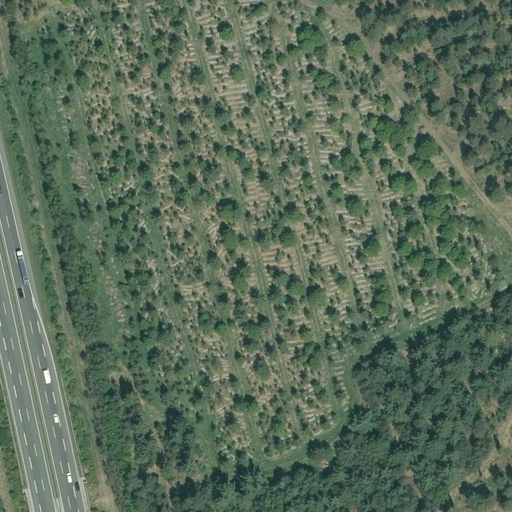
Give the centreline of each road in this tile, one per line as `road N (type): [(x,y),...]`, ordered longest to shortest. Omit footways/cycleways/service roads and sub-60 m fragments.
road 1 (motorway): [(70,511),(0,192)]
road 2 (motorway): [(0,290),(47,511)]
